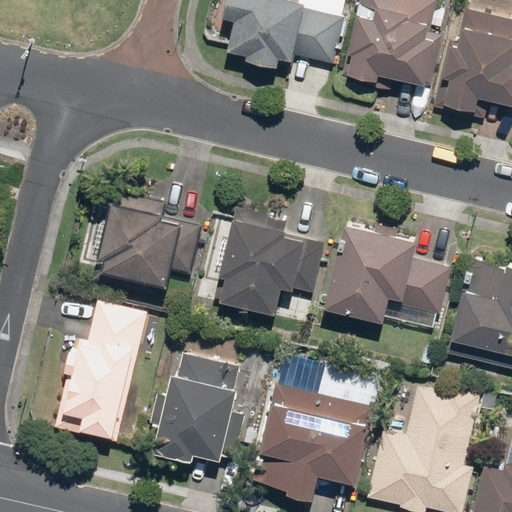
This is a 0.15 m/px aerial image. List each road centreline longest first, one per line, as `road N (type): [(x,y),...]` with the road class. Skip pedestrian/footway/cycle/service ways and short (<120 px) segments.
road 1 (residential): [(129,95),(511,186)]
road 2 (residential): [(64,82),(0,359)]
